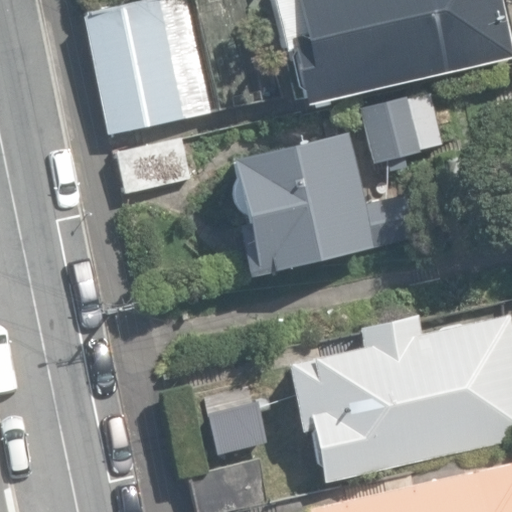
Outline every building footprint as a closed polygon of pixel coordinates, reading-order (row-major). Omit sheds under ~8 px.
[(139,0),(79,14),(107,133),(215,108),(189,0),(139,0)] [(287,49),(299,104),(300,104),(511,56),(511,54),(500,0),(268,0),(280,51),(287,49)] [(357,107),(372,164),(419,151),(418,149),(442,142),(429,94),(408,99),(407,95),(407,94),(357,107)] [(369,247),(358,203),(343,133),(226,155),(243,218),(235,221),(246,273),(270,267),(271,263),(356,249),(369,247)] [(115,152),(124,192),(188,177),(178,137),(115,152)] [(364,252),(373,250),(412,241),(402,193),(358,203),(369,247),(363,249),(364,252)] [(309,428),(322,480),(511,438),(511,338),(507,314),(419,334),(418,331),(417,331),(413,314),(354,327),(358,345),(283,361),(282,362),(283,363),(299,431),(309,428)] [(186,474),(195,511),(219,511),(264,502),(257,458),(186,474)] [(511,511),(511,462),(302,506),(303,511),(511,511)]
